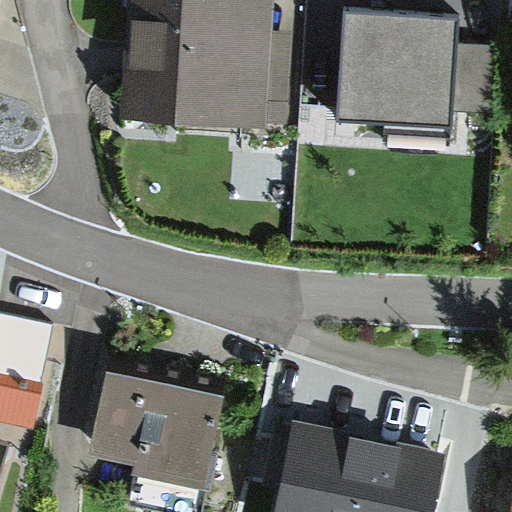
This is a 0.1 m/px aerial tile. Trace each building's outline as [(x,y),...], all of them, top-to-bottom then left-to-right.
[(128,0),(122,120),(264,129),(264,123),(270,31),(271,0),(128,0)] [(454,44),(456,18),(346,11),(338,118),(390,122),(388,140),(448,144),(450,107),(454,44)] [(304,33),(270,31),(264,123),(298,125),(304,33)] [(498,47),(454,44),(450,107),(494,110),(498,47)] [(53,325),(0,314),(0,421),(31,428),(53,325)] [(136,466),(129,503),(177,511),(202,511),(225,393),(110,372),(94,458),(136,466)] [(432,511),(445,453),(294,420),(273,511),(432,511)]
